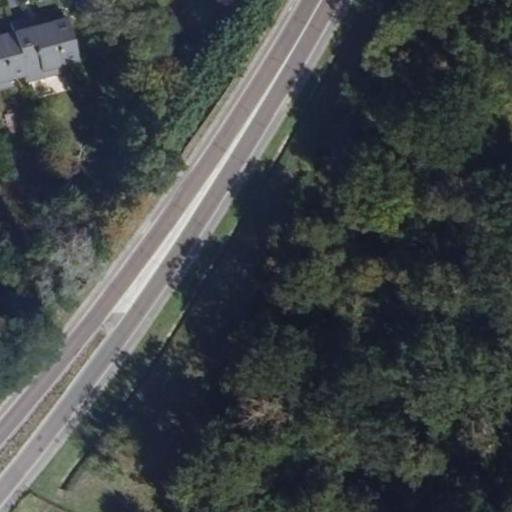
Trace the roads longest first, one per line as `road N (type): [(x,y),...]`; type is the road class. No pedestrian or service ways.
road 1 (primary): [(322,0),(122,310)]
road 2 (primary): [(0,492),(84,383),(122,310)]
road 3 (primary): [(122,310),(0,444)]
